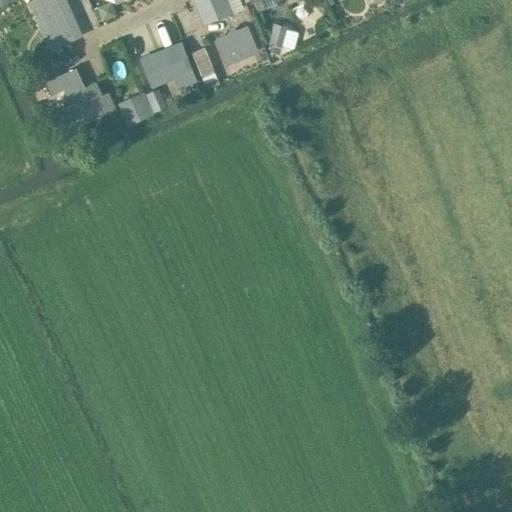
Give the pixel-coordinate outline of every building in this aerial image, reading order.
[(79,36),(62,0),(34,0),(56,47),(79,36)] [(240,8),(236,0),(195,0),(204,22),(240,8)] [(108,2),(97,7),(101,18),(112,13),(108,2)] [(289,27),(274,23),(269,43),(284,47),(289,27)] [(216,39),(227,63),(258,49),(248,25),(216,39)] [(195,82),(190,70),(180,46),(144,61),(154,85),(173,77),(178,89),(195,82)] [(75,71),(60,78),(47,84),(52,95),(65,89),(72,104),(56,111),(70,140),(87,132),(83,124),(112,110),(105,95),(100,98),(93,84),(83,89),(75,71)] [(158,91),(146,96),(154,114),(165,109),(158,91)] [(141,94),(121,103),(130,125),(150,116),(141,94)]
